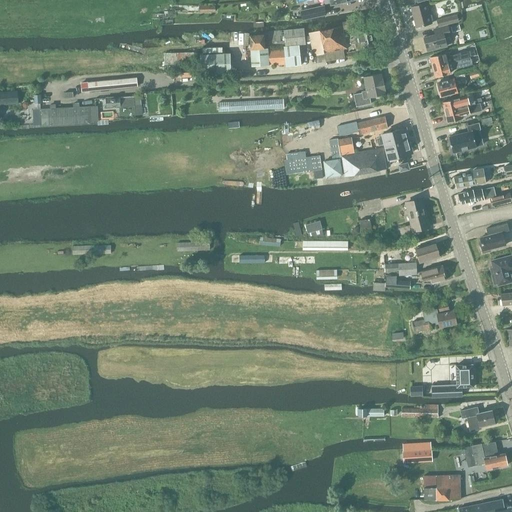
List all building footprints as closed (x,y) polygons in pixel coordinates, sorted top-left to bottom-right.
[(411,7),(416,27),(432,23),(427,3),(411,7)] [(326,16),(324,7),(300,12),(302,21),(326,16)] [(439,26),(458,21),(457,15),(437,20),(439,26)] [(342,22),(344,29),(353,27),(352,20),(342,22)] [(320,31),(309,33),(314,56),(315,56),(316,64),(345,58),(344,50),(347,49),(342,26),(320,31)] [(424,37),(427,51),(447,46),(444,37),(450,35),(448,26),(434,29),(435,35),(424,37)] [(351,44),(355,43),(356,50),(376,46),(372,27),(352,31),(354,39),(350,39),(351,44)] [(305,44),(304,28),(284,30),(263,32),(263,34),(250,35),(251,50),(252,66),(255,66),(261,66),(269,65),(286,64),(286,67),(301,65),(299,45),(305,44)] [(202,52),(202,72),(232,71),(231,51),(202,52)] [(433,67),(447,63),(459,60),(470,57),(469,51),(465,52),(446,57),(445,53),(430,57),(431,59),(430,60),(431,63),(432,63),(433,67)] [(197,53),(164,53),(164,65),(197,64),(197,53)] [(447,63),(433,67),(434,71),(433,72),(434,75),(435,76),(436,78),(450,73),(449,71),(472,65),(470,57),(459,60),(447,63)] [(469,72),(471,78),(480,76),(479,70),(469,72)] [(370,98),(386,94),(381,73),(364,77),(366,90),(362,91),(362,92),(354,93),(357,107),(371,104),(370,98)] [(437,83),(439,89),(438,90),(439,95),(440,94),(441,96),(457,92),(455,84),(466,81),(464,74),(456,76),(457,80),(455,81),(454,79),(442,82),(441,83),(437,83)] [(139,77),(88,82),(89,91),(139,86),(139,77)] [(18,90),(0,91),(0,104),(19,103),(18,90)] [(141,95),(106,97),(107,107),(135,105),(135,115),(142,114),(142,105),(141,95)] [(457,98),(442,102),(445,112),(470,106),(468,96),(457,98)] [(283,107),(283,99),(219,102),(219,110),(283,107)] [(470,106),(445,112),(448,123),(462,119),(462,116),(482,111),(480,103),(476,104),(471,106),(470,106)] [(90,124),(89,106),(40,109),(41,127),(90,124)] [(339,136),(359,132),(359,134),(388,128),(385,117),(357,123),(357,122),(337,126),(339,136)] [(468,132),(449,137),(453,154),(477,148),(472,131),(480,129),(479,123),(467,126),(468,132)] [(384,145),(384,147),(408,141),(408,139),(409,139),(407,130),(405,131),(404,128),(381,134),(381,135),(378,136),(379,138),(377,139),(378,146),(384,145)] [(332,156),(332,159),(341,159),(345,177),(386,169),(382,148),(355,153),(352,137),(338,140),(338,138),(330,140),(332,156)] [(408,141),(384,147),(388,159),(411,153),(410,150),(412,150),(410,141),(408,142),(408,141)] [(283,160),(286,175),(322,170),(320,156),(306,157),(305,152),(286,154),(287,160),(283,160)] [(398,165),(400,172),(410,170),(408,163),(398,165)] [(454,177),(456,188),(485,182),(482,167),(473,170),(473,173),(454,177)] [(322,171),(314,172),(315,179),(323,178),(322,171)] [(473,190),(458,194),(461,204),(475,201),(476,202),(480,201),(484,199),(491,198),(496,196),(494,186),(482,189),(473,191),(473,190)] [(496,196),(491,198),(493,206),(511,201),(510,193),(496,196)] [(412,235),(418,234),(417,229),(431,225),(424,199),(406,204),(411,225),(394,229),(395,234),(412,235)] [(362,227),(371,226),(371,218),(362,218),(362,227)] [(308,233),(322,229),(320,220),(305,225),(308,233)] [(502,232),(509,230),(506,223),(485,229),(487,236),(480,238),(481,244),(479,245),(482,253),(491,251),(490,248),(505,244),(502,232)] [(260,237),(260,244),(280,246),(281,239),(260,237)] [(209,241),(176,242),(177,251),(210,249),(209,241)] [(302,251),(347,251),(347,242),(302,242),(302,251)] [(440,257),(436,242),(415,248),(420,263),(440,257)] [(111,245),(72,246),(73,254),(111,253),(111,245)] [(264,255),(239,255),(239,263),(264,263),(264,255)] [(492,261),(495,274),(492,275),(494,284),(497,283),(498,285),(511,282),(509,271),(511,270),(511,256),(492,261)] [(398,263),(384,264),(384,272),(399,271),(399,276),(417,274),(416,262),(398,263)] [(429,277),(431,284),(446,280),(443,265),(420,271),(422,279),(429,277)] [(336,267),(315,268),(316,277),(337,276),(336,267)] [(410,289),(410,281),(396,280),(397,276),(386,277),(386,283),(385,287),(410,289)] [(373,286),(373,290),(385,291),(385,290),(385,287),(386,283),(373,282),(373,286)] [(511,292),(501,294),(502,306),(511,304),(511,292)] [(449,310),(448,304),(438,306),(440,312),(449,310)] [(424,320),(412,322),(414,331),(429,328),(428,324),(429,324),(439,322),(440,327),(457,324),(454,311),(438,314),(437,309),(422,312),(424,320)] [(474,386),(473,364),(456,365),(457,384),(433,385),(433,397),(462,396),(462,387),(474,386)] [(423,386),(411,387),(411,396),(423,395),(423,386)] [(402,409),(401,417),(438,417),(438,409),(438,406),(438,405),(425,405),(425,409),(402,409)] [(482,426),(495,423),(494,421),(495,421),(495,417),(493,418),(492,410),(479,413),(477,407),(460,411),(462,418),(467,417),(470,431),(482,428),(482,426)] [(358,417),(384,417),(384,409),(358,409),(358,417)] [(472,446),(465,448),(469,466),(476,465),(485,463),(487,470),(507,465),(504,453),(485,457),(482,444),(472,446)] [(403,452),(404,462),(432,461),(431,450),(403,452)] [(460,475),(424,476),(424,500),(460,499),(460,475)] [(502,498),(458,507),(458,511),(489,511),(495,511),(494,511),(511,511),(511,503),(503,506),(502,498)]
